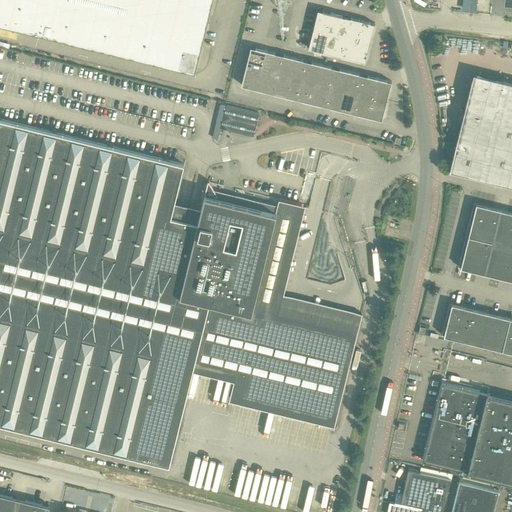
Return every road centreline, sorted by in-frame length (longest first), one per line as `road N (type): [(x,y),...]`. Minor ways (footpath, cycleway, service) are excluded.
road 1 (unclassified): [(391,0),(416,88),(427,175),(358,511)]
road 2 (unclassified): [(207,511),(0,460)]
road 3 (unknown): [(341,147),(297,281),(309,295),(350,306)]
